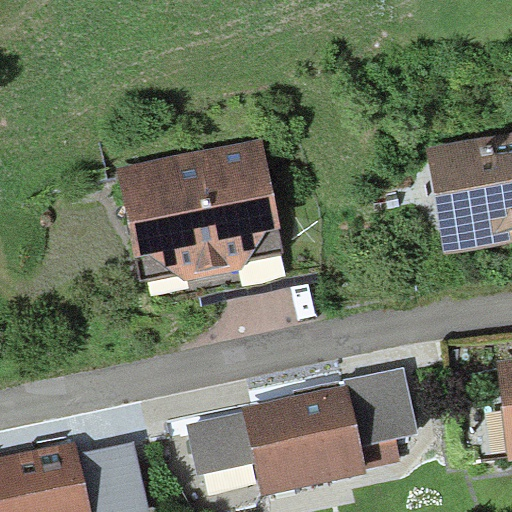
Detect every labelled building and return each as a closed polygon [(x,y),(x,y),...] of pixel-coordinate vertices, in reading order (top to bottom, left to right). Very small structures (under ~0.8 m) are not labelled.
[(511,137),(427,152),(445,259),(511,247),(511,137)] [(262,143),(117,172),(136,263),(150,260),(186,286),(242,273),(266,237),(280,235),(262,143)] [(511,361),(498,363),(508,468),(511,467),(511,361)] [(344,384),(345,389),(348,389),(365,471),(401,464),(397,445),(419,440),(404,371),(344,384)] [(345,389),(242,411),(243,416),(254,467),(261,503),(367,481),(365,471),(348,389),(345,389)] [(254,467),(243,416),(188,428),(199,479),(254,467)] [(148,511),(134,446),(78,458),(90,511),(148,511)] [(39,454),(0,462),(0,511),(90,511),(78,458),(76,447),(39,454)]
